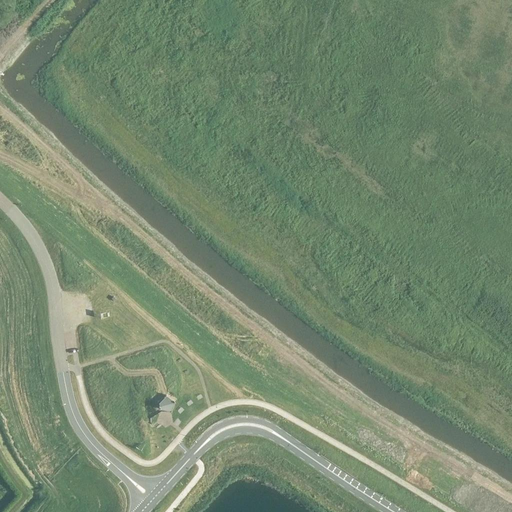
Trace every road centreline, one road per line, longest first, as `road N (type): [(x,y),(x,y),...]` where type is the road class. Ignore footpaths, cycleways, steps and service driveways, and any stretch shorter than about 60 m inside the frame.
road 1 (unclassified): [(126,476),(75,422),(46,272),(32,239),(0,201)]
road 2 (secondary): [(390,511),(284,440)]
